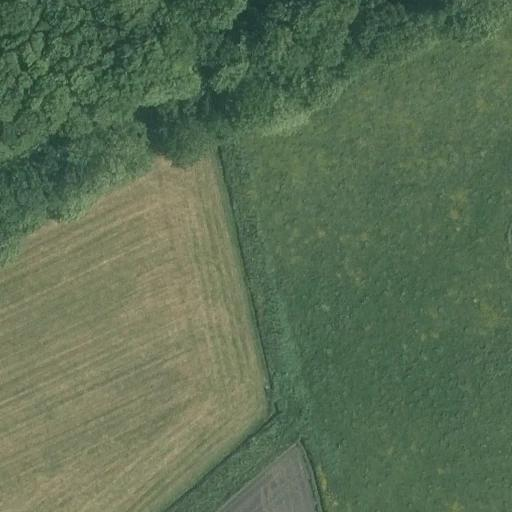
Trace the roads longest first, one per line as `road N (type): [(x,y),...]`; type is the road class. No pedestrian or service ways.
road 1 (track): [(0,34),(185,35),(270,0)]
road 2 (track): [(0,150),(228,44),(231,19)]
